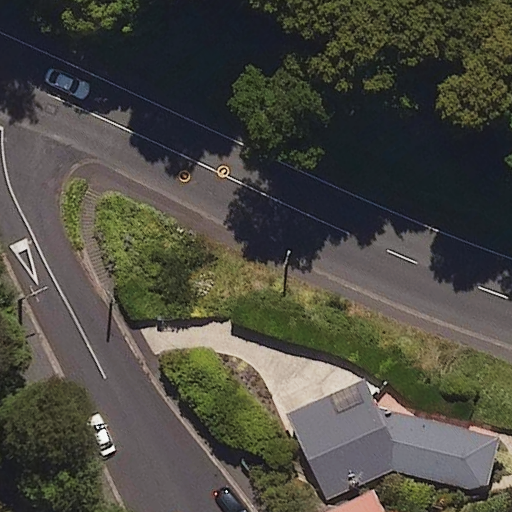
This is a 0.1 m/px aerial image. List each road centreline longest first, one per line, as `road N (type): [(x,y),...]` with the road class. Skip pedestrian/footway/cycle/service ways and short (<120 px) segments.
road 1 (tertiary): [(39,68),(298,191),(511,276)]
road 2 (residential): [(200,511),(70,273),(42,189),(39,68)]
